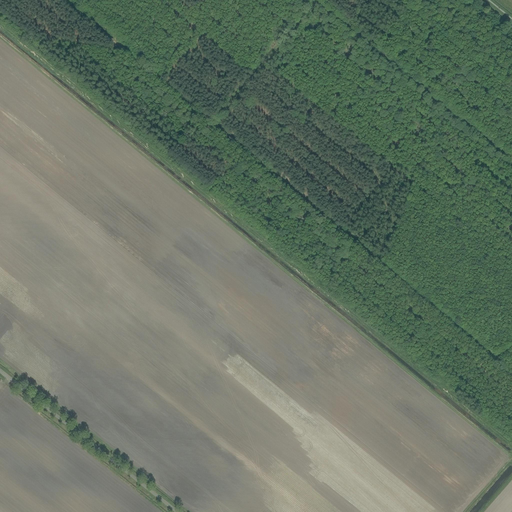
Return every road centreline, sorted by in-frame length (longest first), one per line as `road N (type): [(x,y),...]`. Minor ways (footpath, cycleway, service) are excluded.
road 1 (track): [(311,0),(511,164)]
road 2 (unclassified): [(178,511),(0,370)]
